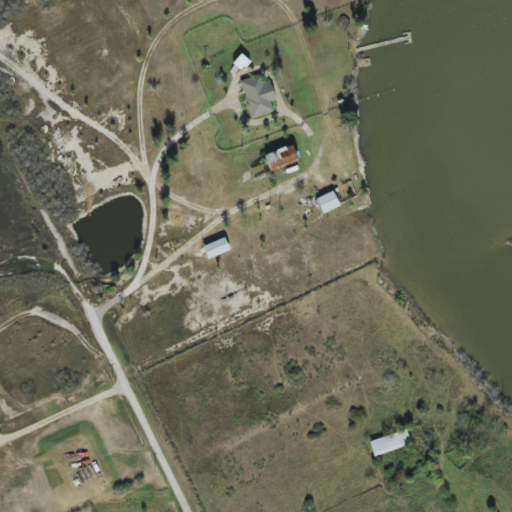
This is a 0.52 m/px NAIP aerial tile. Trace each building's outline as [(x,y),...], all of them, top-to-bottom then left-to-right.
[(239,81),(250,119),(272,112),(269,102),(274,100),(269,82),(262,84),(260,75),(239,81)] [(270,172),(298,160),(291,144),(263,155),(270,172)] [(315,199),(322,214),(339,206),(332,191),(315,199)] [(229,250),(224,238),(202,247),(207,259),(229,250)] [(410,444),(405,429),(369,442),(374,457),(410,444)]
